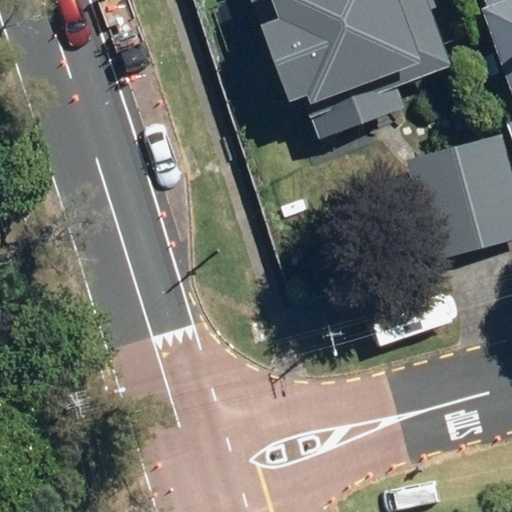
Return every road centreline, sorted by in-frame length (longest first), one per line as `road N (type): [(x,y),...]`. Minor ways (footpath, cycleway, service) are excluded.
road 1 (tertiary): [(198,479),(53,0)]
road 2 (residential): [(428,411),(391,445),(309,482),(248,489),(198,479)]
road 3 (residential): [(198,479),(214,459),(288,422),(428,411)]
